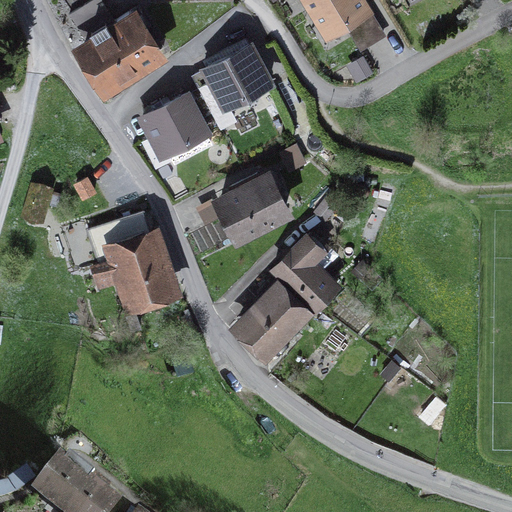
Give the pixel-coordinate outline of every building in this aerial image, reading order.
[(105,84),(156,51),(130,10),(110,22),(96,0),(89,0),(69,13),(88,44),(82,48),(105,84)] [(366,7),(361,0),(308,0),(327,30),(366,7)] [(225,104),(269,81),(249,43),(206,66),(225,104)] [(156,166),(172,158),(167,150),(205,130),(186,92),(142,115),(152,134),(142,139),(156,166)] [(267,173),(220,197),(238,232),(285,208),(267,173)] [(47,210),(47,178),(28,179),(29,211),(47,210)] [(333,211),(342,199),(331,189),(314,209),(326,219),(333,211)] [(342,199),(333,211),(343,219),(359,199),(349,191),(342,199)] [(153,230),(112,244),(131,300),(172,286),(153,230)] [(272,269),(278,274),(312,306),(335,282),(331,278),(328,282),(308,262),(317,252),(303,238),(272,269)] [(240,325),(264,347),(296,314),(300,318),(312,306),(278,274),(244,311),(249,316),(240,325)] [(61,460),(38,489),(65,510),(88,481),(94,472),(70,453),(63,462),(61,460)] [(9,480),(17,490),(33,477),(25,467),(9,480)] [(106,511),(115,501),(88,481),(65,510),(67,511),(106,511)]
